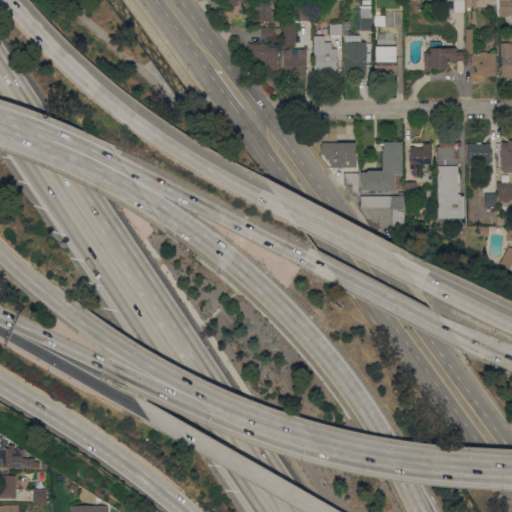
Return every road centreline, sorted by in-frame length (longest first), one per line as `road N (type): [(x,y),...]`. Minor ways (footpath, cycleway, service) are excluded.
road 1 (motorway): [(299,511),(0,60)]
road 2 (motorway): [(0,112),(269,511)]
road 3 (secondary): [(250,111),(264,152),(511,494)]
road 4 (secondary): [(511,450),(284,135),(250,111)]
road 5 (motorway): [(286,210),(135,123),(9,0)]
road 6 (motorway): [(359,403),(274,300),(143,198)]
road 7 (motorway): [(229,411),(383,457),(511,467)]
road 8 (residential): [(511,108),(250,111)]
road 9 (motorway): [(330,270),(121,164)]
road 10 (motorway): [(0,379),(191,511)]
road 11 (motorway): [(144,412),(320,511)]
road 12 (motorway): [(80,320),(229,411)]
road 13 (motorway): [(0,330),(144,412)]
road 14 (motorway): [(143,198),(0,133)]
road 15 (motorway): [(450,331),(330,270)]
road 16 (motorway): [(121,164),(0,114)]
road 17 (motorway): [(402,266),(286,210)]
road 18 (motorway): [(0,315),(116,368)]
road 19 (motorway): [(419,511),(359,403)]
road 20 (motorway): [(511,321),(402,266)]
road 21 (motorway): [(116,368),(229,411)]
